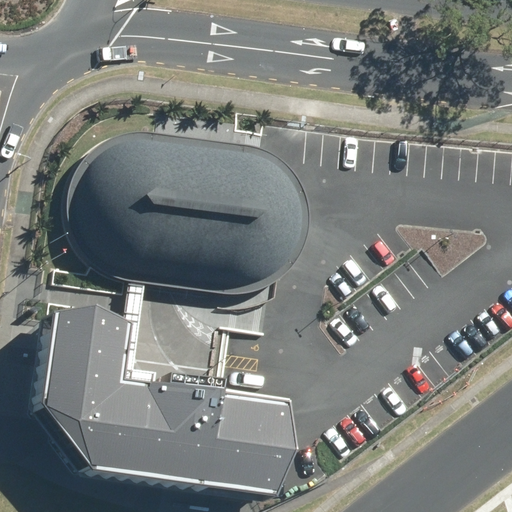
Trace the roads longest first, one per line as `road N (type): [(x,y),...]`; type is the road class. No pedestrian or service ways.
road 1 (secondary): [(511,78),(89,37)]
road 2 (unclassified): [(391,511),(511,422)]
road 3 (secondary): [(49,72),(0,197)]
